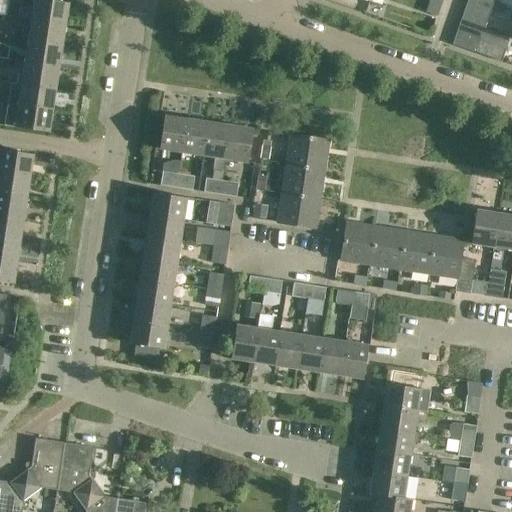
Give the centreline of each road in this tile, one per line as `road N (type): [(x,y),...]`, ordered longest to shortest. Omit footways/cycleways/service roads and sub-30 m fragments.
road 1 (residential): [(324,464),(253,452),(77,392),(138,0)]
road 2 (residential): [(511,107),(275,22)]
